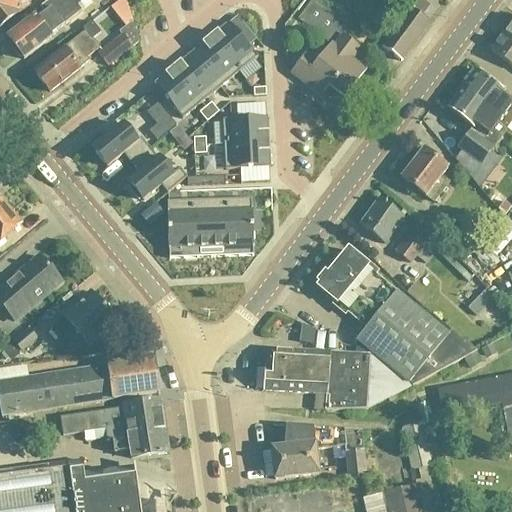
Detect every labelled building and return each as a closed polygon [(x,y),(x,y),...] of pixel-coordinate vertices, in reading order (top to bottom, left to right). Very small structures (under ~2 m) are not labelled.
[(0,0),(0,28),(27,7),(21,0),(0,0)] [(33,18),(5,39),(6,41),(7,45),(17,58),(21,60),(22,61),(51,39),(49,37),(92,4),(89,0),(50,0),(39,9),(43,15),(36,21),(33,18)] [(174,0),(128,0),(126,1),(134,25),(178,11),(174,0)] [(323,84),(342,99),(364,71),(350,61),(358,51),(341,38),(348,28),(312,0),(296,21),(329,47),(315,66),(304,57),(289,75),(314,95),(323,84)] [(294,0),(290,6),(295,10),(303,0),(294,0)] [(416,0),(380,49),(399,63),(427,24),(419,18),(427,8),(416,0)] [(511,22),(502,36),(511,43),(511,22)] [(32,73),(33,74),(48,94),(88,63),(85,60),(98,50),(91,41),(99,35),(90,24),(81,31),(83,34),(63,50),(62,50),(32,73)] [(137,44),(131,24),(130,24),(118,33),(121,37),(97,56),(106,68),(137,44)] [(238,76),(256,60),(228,26),(209,41),(238,76)] [(255,41),(242,26),(234,32),(247,48),(255,41)] [(511,43),(502,36),(488,54),(511,71),(511,43)] [(209,41),(189,58),(217,92),(238,76),(209,41)] [(217,92),(189,58),(171,73),(199,107),(217,92)] [(199,107),(171,73),(152,88),(180,123),(199,107)] [(500,122),(497,128),(505,134),(511,124),(511,115),(503,109),(508,104),(500,98),(502,95),(474,74),(460,92),(500,122)] [(253,99),(265,99),(264,90),(252,91),(253,99)] [(500,122),(460,92),(446,112),(471,132),(457,151),(479,168),(491,152),(483,145),(497,128),(500,122)] [(204,111),(212,120),(218,115),(210,105),(204,111)] [(212,120),(204,111),(198,115),(206,125),(212,120)] [(222,122),(223,147),(267,145),(266,120),(222,122)] [(141,142),(136,146),(121,128),(92,152),(107,170),(123,157),(131,167),(149,152),(141,142)] [(193,149),(205,148),(204,140),(192,141),(193,149)] [(224,172),(269,170),(267,145),(223,147),(224,172)] [(205,148),(193,149),(193,157),(205,156),(205,148)] [(175,175),(170,178),(149,152),(131,167),(138,176),(126,185),(129,188),(127,190),(137,203),(139,201),(141,204),(159,189),(166,196),(182,183),(175,175)] [(446,172),(422,153),(400,181),(424,200),(425,199),(432,205),(446,186),(439,181),(446,172)] [(223,179),(210,180),(211,188),(223,187),(223,179)] [(198,188),(198,180),(186,180),(186,181),(186,188),(186,189),(198,188)] [(198,188),(211,188),(210,180),(198,180),(198,188)] [(222,202),(224,250),(252,249),(251,201),(222,202)] [(0,220),(9,213),(0,202),(0,220)] [(194,203),(196,251),(224,250),(222,202),(194,203)] [(378,202),(359,229),(358,229),(383,247),(403,220),(378,202)] [(194,203),(166,204),(167,252),(196,251),(194,203)] [(9,213),(0,220),(0,244),(21,227),(9,213)] [(464,237),(437,215),(427,227),(455,249),(464,237)] [(428,241),(413,229),(394,255),(409,266),(428,241)] [(355,344),(406,387),(410,390),(469,356),(447,338),(446,339),(374,279),(376,276),(367,268),(365,270),(346,254),(316,290),(335,306),(332,309),(343,318),(345,315),(366,332),(355,344)] [(60,286),(39,260),(38,260),(0,292),(0,307),(15,325),(60,286)] [(88,349),(117,324),(105,311),(103,313),(89,296),(62,319),(63,320),(49,332),(59,343),(73,331),(88,349)] [(38,342),(29,331),(13,345),(22,355),(38,342)] [(325,398),(324,414),(366,413),(410,390),(406,387),(355,344),(354,358),(266,353),(265,372),(264,372),(263,394),(325,398)] [(111,402),(159,395),(153,360),(152,361),(105,368),(106,368),(41,378),(42,382),(0,388),(0,412),(1,419),(111,402)] [(0,370),(0,381),(31,378),(30,367),(0,370)] [(168,455),(164,430),(160,405),(59,420),(62,438),(104,432),(105,439),(106,445),(111,444),(113,455),(128,453),(130,461),(168,455)] [(422,426),(401,430),(410,474),(431,469),(422,426)] [(285,430),(284,451),(314,447),(314,454),(342,450),(342,456),(343,456),(347,483),(365,481),(358,435),(285,430)] [(314,447),(284,451),(270,452),(274,483),(317,478),(314,454),(314,447)] [(0,511),(138,511),(135,481),(110,473),(82,477),(80,464),(0,474),(0,511)] [(426,511),(421,483),(387,490),(391,511),(426,511)] [(370,511),(388,511),(385,494),(368,498),(370,511)] [(281,505),(278,506),(278,509),(279,511),(348,511),(346,497),(346,495),(343,495),(281,505)]
